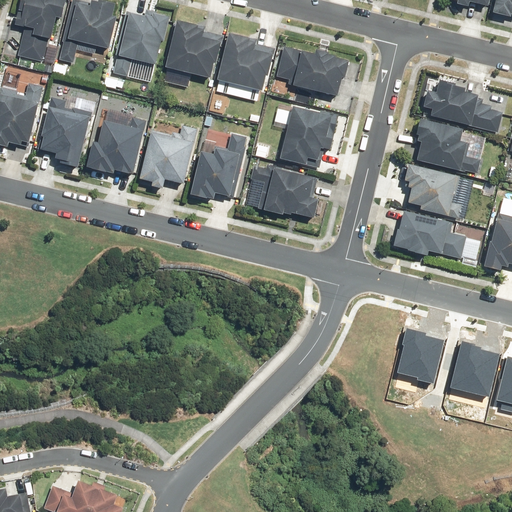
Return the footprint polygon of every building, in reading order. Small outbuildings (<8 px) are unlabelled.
[(19,56),(45,63),(50,40),(54,40),(60,18),(65,20),(69,0),(24,0),(21,11),(27,12),(26,15),(21,14),(17,26),(27,28),(19,56)] [(61,60),(75,64),(80,42),(113,50),(120,18),(116,17),(119,4),(101,0),(101,3),(95,1),(94,4),(75,0),(74,0),(64,43),(65,43),(61,60)] [(511,0),(498,0),(496,12),(511,15),(511,0)] [(128,13),(118,56),(120,56),(115,74),(130,78),(134,60),(159,66),(165,42),(167,43),(173,18),(159,15),(159,13),(148,10),(146,17),(128,13)] [(180,21),(169,69),(213,79),(217,64),(219,65),(224,43),(225,37),(207,32),(208,28),(180,21)] [(232,34),(221,81),(265,92),(269,77),(271,78),(276,56),(275,56),(277,49),(258,45),(259,41),(232,34)] [(291,85),(341,97),(345,79),(348,80),(353,62),(338,58),(339,57),(332,56),(332,54),(319,50),(318,55),(286,47),(279,78),(292,81),(291,85)] [(473,126),(498,132),(503,112),(492,109),(493,106),(483,103),(484,99),(480,98),(481,94),(466,90),(467,87),(457,84),(457,83),(442,79),(439,91),(430,89),(426,106),(434,108),(432,115),(473,125),(473,126)] [(0,145),(11,148),(12,144),(24,147),(25,143),(32,144),(42,105),(41,104),(45,87),(31,84),(28,97),(19,95),(20,92),(2,88),(0,96),(2,97),(0,104),(0,145)] [(64,164),(82,169),(94,118),(93,118),(94,113),(74,108),(74,110),(67,108),(68,102),(53,98),(50,109),(52,109),(46,135),(44,135),(40,153),(51,155),(52,153),(60,155),(58,160),(65,161),(64,164)] [(296,108),(283,160),(310,166),(311,159),(321,162),(324,149),(333,151),(336,140),(330,139),(333,123),(338,124),(340,116),(323,112),(323,114),(296,108)] [(467,170),(478,173),(482,159),(468,156),(471,142),(462,140),(465,127),(422,117),(418,134),(421,134),(419,140),(423,141),(419,159),(462,169),(462,171),(466,172),(467,170)] [(90,169),(116,175),(117,171),(137,176),(147,131),(146,131),(149,122),(134,119),(132,128),(107,122),(101,144),(96,143),(90,169)] [(168,181),(187,186),(197,143),(196,143),(200,130),(184,126),(182,134),(174,133),(173,135),(155,131),(143,180),(156,183),(155,187),(166,190),(168,181)] [(204,152),(194,196),(210,200),(210,198),(217,200),(218,194),(236,199),(248,148),(246,148),(249,138),(233,134),(229,149),(217,146),(215,154),(204,152)] [(460,174),(410,163),(407,180),(412,181),(411,186),(414,187),(411,201),(423,204),(422,208),(451,214),(450,216),(459,218),(462,205),(453,202),(460,174)] [(295,214),(317,219),(322,200),(313,198),(318,179),(317,179),(283,171),(284,168),(268,165),(267,169),(256,166),(253,180),(266,183),(260,210),(286,216),(287,214),(294,216),(295,214)] [(454,222),(406,210),(397,246),(430,254),(430,250),(444,253),(443,254),(462,258),(467,235),(452,232),(454,222)] [(511,262),(511,215),(500,213),(494,240),(492,240),(486,265),(503,269),(504,265),(510,266),(511,263),(511,262)] [(434,384),(444,340),(425,336),(426,333),(406,329),(403,344),(404,345),(397,373),(418,377),(417,380),(434,384)] [(451,388),(489,397),(500,354),(481,350),(481,348),(475,346),(475,344),(462,341),(451,388)] [(511,358),(507,357),(497,400),(502,402),(500,410),(511,412),(511,358)] [(124,511),(126,507),(116,504),(120,494),(106,489),(107,486),(95,481),(94,485),(80,479),(75,493),(54,485),(45,508),(54,511),(124,511)] [(0,511),(26,511),(25,505),(31,504),(28,492),(10,496),(8,487),(0,488),(0,511)]
